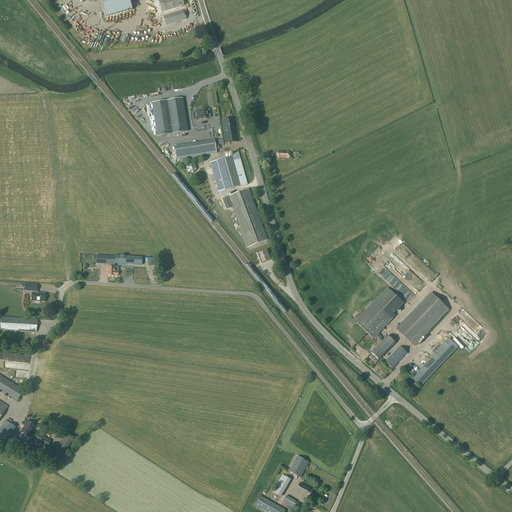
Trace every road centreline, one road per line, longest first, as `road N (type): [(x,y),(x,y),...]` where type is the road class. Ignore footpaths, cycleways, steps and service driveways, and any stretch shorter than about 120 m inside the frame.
road 1 (unclassified): [(365,429),(248,294),(71,281),(33,357),(15,423)]
road 2 (unclassified): [(394,397),(298,301),(199,0)]
road 3 (unclassified): [(496,476),(394,397)]
